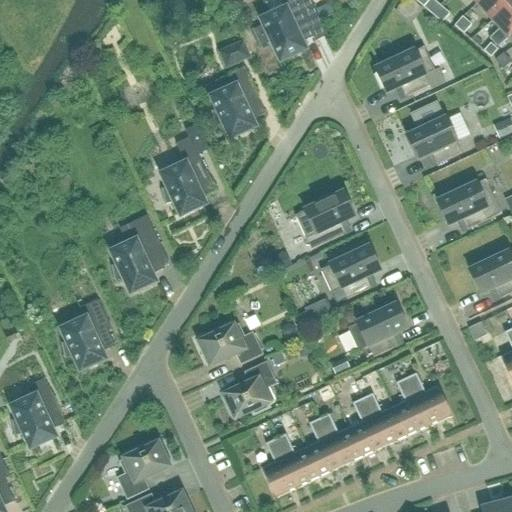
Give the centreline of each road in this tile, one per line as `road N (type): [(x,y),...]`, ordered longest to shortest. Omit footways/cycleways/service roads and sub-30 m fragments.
road 1 (residential): [(324,92),(347,114),(510,460)]
road 2 (residential): [(324,92),(151,359)]
road 3 (residential): [(151,359),(51,511)]
road 4 (residential): [(222,511),(151,359)]
road 5 (residential): [(362,511),(510,460)]
